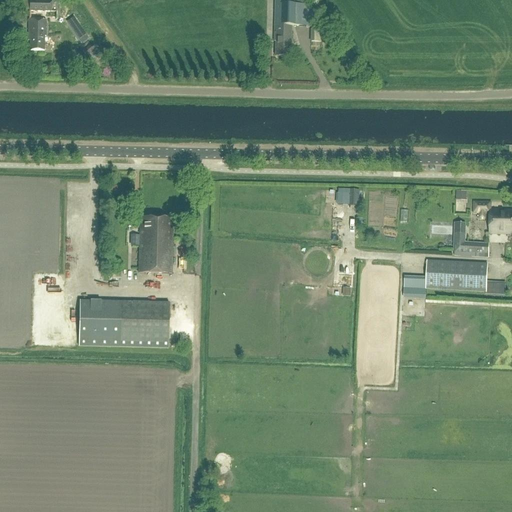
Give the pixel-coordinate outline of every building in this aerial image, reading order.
[(275,0),(274,42),(276,42),(275,57),(289,58),(289,48),(291,48),(292,27),(312,27),(312,6),(307,6),(305,0),(275,0)] [(52,1),(30,1),(30,2),(19,2),(19,12),(30,12),(30,13),(52,13),(52,1)] [(79,19),(76,13),(69,18),(72,23),(79,19)] [(46,21),(29,21),(29,41),(30,41),(30,51),(43,52),(44,38),(46,38),(46,21)] [(349,191),(349,207),(359,207),(360,191),(349,191)] [(467,199),(458,200),(459,210),(468,210),(467,199)] [(490,204),(474,204),(474,213),(481,214),(481,217),(485,217),(485,214),(490,214),(489,235),(511,235),(511,211),(490,211),(490,204)] [(173,219),(140,218),(138,274),(172,275),(173,219)] [(454,257),(489,259),(489,245),(465,244),(466,224),(455,224),(454,257)] [(488,264),(428,262),(426,291),(487,294),(488,264)] [(169,304),(80,302),(79,348),(168,350),(169,304)]
